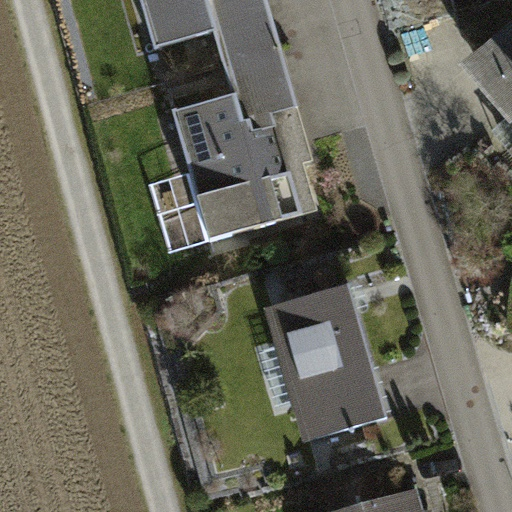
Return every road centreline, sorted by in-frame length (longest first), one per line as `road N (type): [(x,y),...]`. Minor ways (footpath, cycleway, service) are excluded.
road 1 (residential): [(359,0),(504,511)]
road 2 (track): [(36,0),(179,511)]
